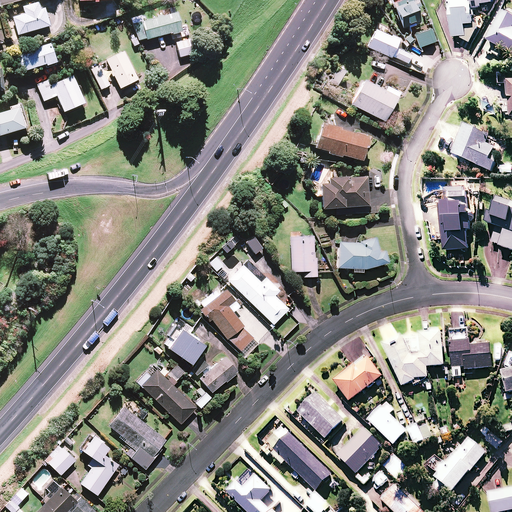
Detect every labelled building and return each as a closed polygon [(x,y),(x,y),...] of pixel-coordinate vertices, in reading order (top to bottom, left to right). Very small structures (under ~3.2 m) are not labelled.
[(418,15),(415,9),(419,8),(415,0),(405,0),(391,6),(401,30),(418,23),(416,16),(418,15)] [(449,0),(452,40),(460,39),(461,41),(470,45),(479,29),(473,25),(471,5),(469,6),(469,0),(449,0)] [(469,0),(469,6),(471,5),(476,5),(476,10),(481,10),(481,7),(492,6),(491,0),(469,0)] [(41,11),(39,4),(23,8),(25,15),(13,19),(18,36),(49,28),(44,10),(41,11)] [(511,16),(505,13),(496,31),(489,27),(483,39),(490,42),(485,52),(500,60),(500,58),(503,59),(504,56),(508,58),(511,59),(511,16)] [(146,22),(144,15),(131,20),(133,26),(138,44),(171,35),(171,37),(182,34),(181,32),(176,14),(146,22)] [(434,44),(430,31),(414,37),(419,49),(434,44)] [(374,32),(366,49),(390,60),(391,57),(407,65),(411,57),(394,50),(398,42),(374,32)] [(409,37),(401,43),(406,49),(414,43),(409,37)] [(194,55),(189,38),(175,41),(180,59),(194,55)] [(56,65),(50,46),(16,57),(21,75),(46,67),(46,69),(56,65)] [(105,62),(120,91),(123,89),(133,84),(137,82),(123,53),(105,62)] [(99,65),(89,70),(100,92),(110,87),(99,65)] [(345,72),(335,67),(327,81),(337,87),(345,72)] [(493,102),(494,114),(508,114),(508,115),(511,114),(511,75),(498,76),(499,88),(509,88),(510,101),(493,102)] [(84,106),(72,77),(50,87),(48,81),(37,86),(44,103),(56,97),(64,115),(84,106)] [(382,94),(362,83),(349,107),(382,124),(397,96),(384,89),(382,94)] [(0,138),(26,131),(25,129),(28,128),(21,106),(9,109),(10,113),(0,115),(0,138)] [(356,134),(355,138),(338,133),(338,131),(322,126),(320,126),(315,142),(309,140),(308,146),(314,148),(313,150),(314,150),(326,154),(326,156),(339,160),(340,158),(359,164),(366,141),(364,140),(365,137),(356,134)] [(489,139),(465,130),(454,158),(492,173),(497,160),(491,158),(495,150),(486,146),(489,139)] [(294,157),(299,158),(299,163),(306,163),(306,158),(307,151),(295,151),(294,157)] [(310,169),(301,168),(301,178),(309,178),(310,169)] [(315,198),(320,198),(321,211),(366,209),(364,179),(327,181),(327,186),(320,187),(320,191),(315,192),(315,198)] [(482,180),(452,181),(452,193),(434,194),(435,210),(442,210),(445,253),(469,252),(468,232),(478,231),(482,180)] [(511,205),(498,202),(494,217),(490,216),(487,226),(496,229),(491,246),(511,252),(511,205)] [(252,237),(244,243),(253,257),(262,251),(252,237)] [(313,260),(312,238),(289,239),(290,274),(302,273),(302,279),(315,278),(315,260),(313,260)] [(235,244),(231,240),(222,248),(225,252),(235,244)] [(336,270),(347,270),(347,275),(361,276),(361,271),(363,271),(385,266),(382,254),(376,253),(373,243),(358,242),(358,245),(337,244),(336,270)] [(250,275),(243,267),(227,282),(271,327),(287,311),(273,297),(278,292),(265,279),(259,284),(250,275)] [(229,275),(222,269),(216,275),(222,282),(229,275)] [(238,308),(224,292),(214,300),(210,295),(199,305),(203,309),(199,313),(208,323),(209,321),(241,359),(257,346),(230,315),(238,308)] [(185,324),(179,332),(175,328),(167,339),(173,342),(166,351),(189,368),(203,348),(201,347),(204,344),(190,334),(193,329),(185,324)] [(461,379),(461,373),(460,370),(464,370),(464,373),(492,371),(490,347),(468,348),(467,331),(449,333),(453,379),(461,379)] [(402,390),(412,385),(413,388),(428,381),(426,378),(427,371),(444,369),(441,337),(418,339),(420,358),(410,359),(402,341),(383,350),(402,390)] [(235,373),(223,359),(198,380),(210,394),(235,373)] [(207,367),(202,361),(191,371),(196,377),(207,367)] [(382,380),(368,363),(356,372),(354,370),(334,385),(349,405),(382,380)] [(166,381),(151,367),(136,384),(180,425),(195,409),(172,387),(175,383),(183,373),(175,366),(166,376),(168,378),(166,381)] [(511,373),(501,376),(506,397),(511,395),(511,373)] [(211,399),(198,388),(193,394),(198,399),(193,404),(200,411),(211,399)] [(344,423),(316,396),(297,415),(325,442),(344,423)] [(394,413),(386,405),(368,423),(394,448),(407,434),(389,418),(394,413)] [(144,470),(165,442),(140,422),(146,415),(138,409),(133,417),(123,409),(108,428),(119,436),(117,438),(130,447),(124,455),(144,470)] [(269,459),(271,457),(282,467),(285,464),(316,494),(334,476),(305,448),(285,428),(262,452),(269,459)] [(418,433),(416,428),(407,432),(414,447),(432,440),(427,429),(418,433)] [(370,462),(372,464),(376,460),(374,458),(381,450),(363,432),(337,459),(356,477),(370,462)] [(107,450),(90,438),(80,453),(91,460),(87,466),(91,469),(79,485),(96,497),(117,466),(102,457),(107,450)] [(500,448),(492,439),(488,443),(496,452),(500,448)] [(486,456),(467,441),(446,469),(435,460),(426,471),(437,480),(434,484),(452,498),(486,456)] [(74,461),(58,447),(44,462),(59,476),(74,461)] [(410,474),(394,458),(383,469),(399,484),(410,474)] [(263,485),(255,478),(252,481),(251,479),(243,487),(245,488),(242,490),(237,484),(226,495),(243,511),(304,511),(303,511),(270,478),(263,485)] [(63,492),(57,486),(41,502),(44,505),(37,511),(86,511),(90,509),(80,499),(68,487),(63,492)] [(418,511),(395,489),(381,502),(390,511),(418,511)] [(511,511),(511,490),(487,496),(490,511),(511,511)] [(327,511),(331,508),(318,495),(305,507),(309,511),(327,511)] [(21,511),(10,500),(4,506),(9,511),(21,511)]
